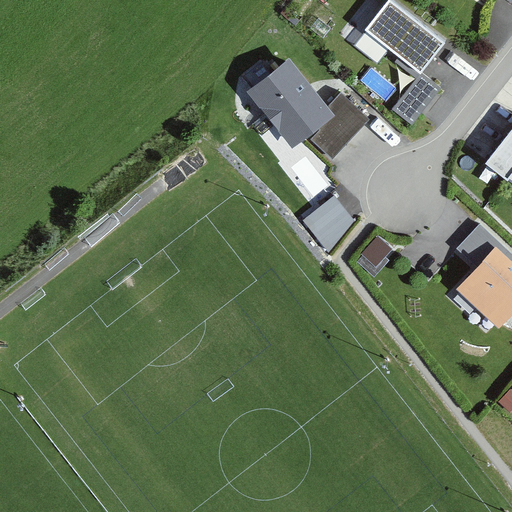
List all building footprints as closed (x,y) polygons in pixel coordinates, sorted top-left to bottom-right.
[(442,36),(394,0),(386,0),(368,24),(420,64),(442,36)] [(330,109),(289,56),(252,85),(292,138),(330,109)] [(417,66),(395,108),(419,120),(441,79),(417,66)] [(511,125),(488,156),(511,174),(511,125)] [(304,214),(326,244),(358,219),(336,190),(304,214)] [(369,231),(360,262),(381,268),(390,237),(369,231)] [(497,317),(511,301),(511,260),(495,245),(460,283),(497,317)]
